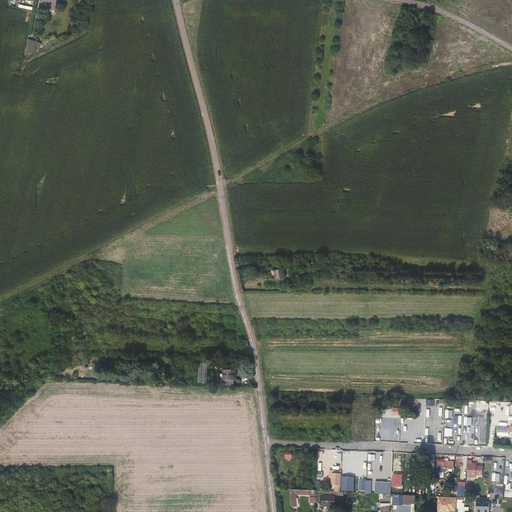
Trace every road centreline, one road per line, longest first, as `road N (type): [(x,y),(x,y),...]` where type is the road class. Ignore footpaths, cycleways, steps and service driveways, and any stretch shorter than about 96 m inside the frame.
road 1 (unclassified): [(267,442),(254,343),(177,0)]
road 2 (residential): [(267,442),(511,453)]
road 3 (unclassified): [(511,49),(427,7),(389,0)]
